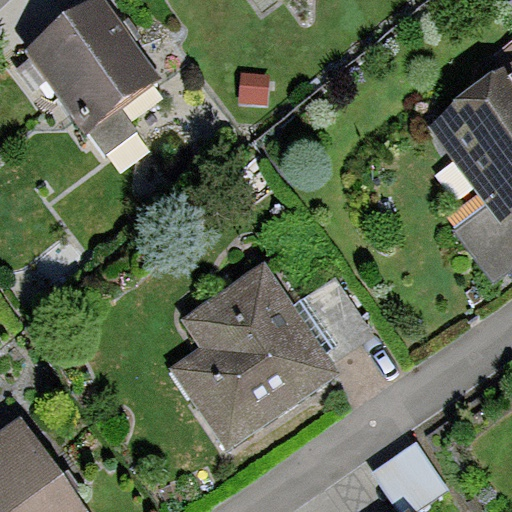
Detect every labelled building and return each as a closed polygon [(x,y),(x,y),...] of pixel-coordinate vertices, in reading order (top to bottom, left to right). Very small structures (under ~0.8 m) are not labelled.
[(114,2),(29,55),(95,160),(132,137),(114,108),(162,77),(114,2)] [(511,202),(511,75),(507,69),(424,130),(480,205),(441,233),(482,287),(511,264),(511,207),(510,204),(511,202)] [(263,85),(237,81),(233,103),(259,107),(263,85)] [(284,320),(258,279),(191,323),(210,352),(167,380),(220,461),(337,386),(323,363),(362,338),(331,290),(284,320)] [(0,511),(75,511),(16,428),(0,439),(0,511)] [(412,453),(372,478),(393,511),(408,511),(437,493),(412,453)]
